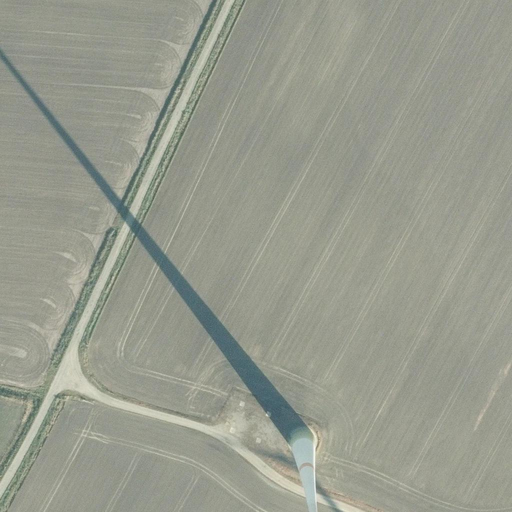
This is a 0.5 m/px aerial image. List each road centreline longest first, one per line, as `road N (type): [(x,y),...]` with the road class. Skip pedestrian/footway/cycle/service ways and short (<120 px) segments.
road 1 (track): [(0,487),(57,382),(233,0)]
road 2 (track): [(57,382),(210,428),(283,476),(368,511)]
